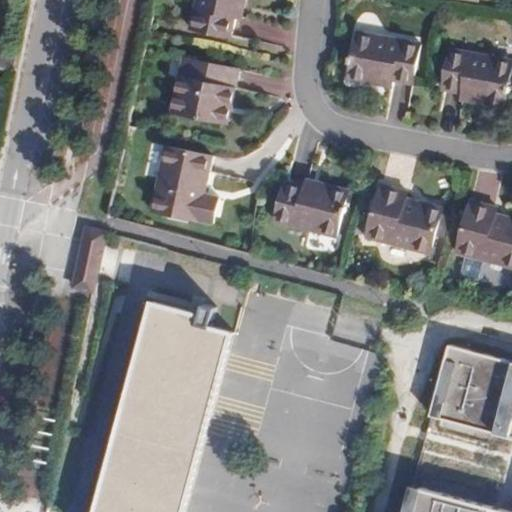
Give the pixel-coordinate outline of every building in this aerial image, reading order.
[(197,0),(191,27),(231,37),(236,17),(243,18),(246,0),(197,0)] [(423,43),(359,32),(350,78),(394,87),(395,80),(415,84),(423,43)] [(511,78),(511,59),(453,48),(445,89),(465,93),(464,100),(507,107),(511,78)] [(0,54),(0,69),(13,72),(16,58),(0,54)] [(174,112),(221,121),(228,123),(232,107),(240,69),(185,58),(174,112)] [(214,157),(166,147),(153,211),(214,224),(220,197),(206,194),(214,157)] [(308,186),(287,180),(276,220),(339,237),(351,190),(309,179),(308,186)] [(409,191),(382,184),(368,237),(432,255),(445,208),(408,198),(409,191)] [(498,208),(473,201),(459,253),(511,266),(511,217),(497,213),(498,208)] [(95,291),(108,233),(89,229),(77,287),(95,291)] [(185,511),(234,332),(200,323),(202,315),(154,302),(97,511),(185,511)] [(511,511),(511,363),(451,347),(432,418),(511,440),(511,511),(410,484),(402,511),(511,511)] [(337,443),(335,377),(308,378),(309,404),(315,403),(316,444),(337,443)]
